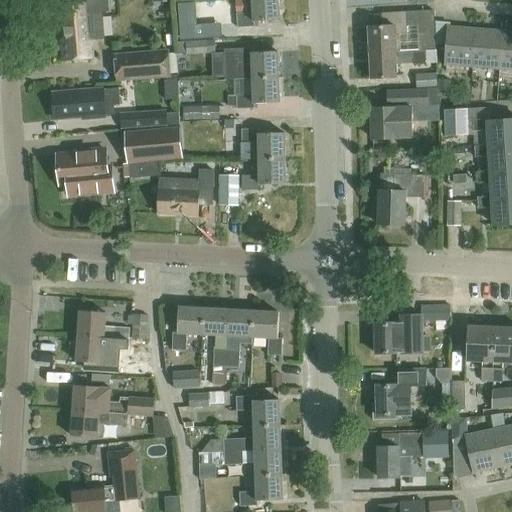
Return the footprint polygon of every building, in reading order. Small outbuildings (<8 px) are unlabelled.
[(278,0),(251,0),(253,12),(236,13),(237,27),(254,26),(254,21),(280,20),(278,0)] [(63,60),(89,58),(93,58),(88,2),(64,4),(66,39),(61,39),(63,60)] [(383,13),(383,25),(369,26),(371,52),(396,51),(396,34),(407,34),(406,12),(383,13)] [(473,66),(476,29),(450,27),(450,23),(436,22),(436,44),(447,45),(445,64),(473,66)] [(227,36),(226,26),(185,30),(186,40),(227,36)] [(499,69),(503,32),(476,29),(473,66),(499,69)] [(511,32),(503,32),(499,69),(511,70),(511,32)] [(215,53),(215,40),(186,41),(187,55),(215,53)] [(254,78),(279,76),(279,51),(254,52),(254,47),(225,48),(226,79),(254,78)] [(412,50),(396,51),(371,52),(372,78),(398,77),(397,64),(426,63),(438,63),(437,50),(428,50),(428,49),(412,50)] [(114,79),(166,75),(171,75),(171,73),(178,73),(177,53),(169,54),(169,51),(112,56),(114,79)] [(417,89),(437,88),(436,74),(416,74),(417,89)] [(279,76),(254,78),(254,94),(235,95),(236,109),(256,109),(256,102),(280,101),(279,76)] [(84,116),(84,120),(107,118),(106,115),(111,115),(110,105),(121,104),(119,88),(98,90),(58,94),(58,99),(53,99),(55,118),(84,116)] [(389,90),(390,108),(373,108),(374,123),(370,123),(371,139),(412,138),(412,108),(429,107),(428,89),(413,89),(389,90)] [(183,107),(184,120),(220,119),(220,106),(183,107)] [(467,109),(444,110),(445,136),(468,135),(467,109)] [(122,128),(152,127),(168,126),(167,110),(121,113),(122,128)] [(473,130),(488,129),(489,145),(489,147),(511,145),(511,119),(488,121),(488,118),(473,119),(473,130)] [(225,120),(225,129),(234,128),(234,120),(225,120)] [(180,128),(126,133),(129,163),(183,158),(180,128)] [(259,159),(285,158),(285,133),(259,133),(259,129),(242,129),(242,144),(259,143),(259,159)] [(489,145),(475,146),(476,156),(490,155),(491,171),(491,173),(511,171),(511,145),(489,147),(489,145)] [(83,151),(83,154),(58,156),(61,184),(68,183),(70,195),(109,191),(106,149),(83,151)] [(465,149),(442,150),(442,160),(465,159),(465,149)] [(285,158),(259,159),(259,175),(242,175),(243,190),(260,190),(260,184),(285,184),(285,158)] [(198,215),(199,211),(199,205),(213,206),(214,178),(214,170),(201,169),(200,177),(199,191),(159,189),(158,213),(198,215)] [(493,199),(511,198),(511,171),(491,173),(491,171),(476,172),(477,182),(492,181),(493,196),(493,199)] [(425,175),(381,173),(380,190),(378,224),(404,225),(406,196),(424,197),(425,175)] [(240,176),(219,175),(219,205),(239,205),(240,176)] [(466,175),(454,175),(454,184),(467,183),(466,175)] [(511,224),(511,198),(493,199),(493,196),(478,197),(478,208),(494,207),(495,226),(511,224)] [(461,226),(461,201),(448,201),(447,226),(461,226)] [(226,218),(241,218),(242,208),(226,207),(226,218)] [(464,226),(464,245),(474,245),(475,227),(464,226)] [(450,305),(436,306),(436,320),(450,320),(450,305)] [(204,335),(205,309),(180,307),(179,333),(174,333),(173,350),(186,351),(187,334),(204,335)] [(217,335),(214,366),(213,384),(225,385),(226,367),(227,347),(228,336),(229,310),(205,309),(204,335),(217,335)] [(78,336),(104,338),(130,339),(130,328),(116,327),(116,326),(105,326),(106,312),(80,310),(78,336)] [(229,310),(228,336),(253,337),(254,311),(229,310)] [(254,311),(253,337),(269,338),(268,355),(282,355),(283,338),(278,337),(280,312),(254,311)] [(148,339),(148,316),(135,315),(134,339),(148,339)] [(396,323),(375,323),(375,353),(397,353),(397,352),(401,352),(401,353),(422,353),(422,315),(395,316),(396,323)] [(494,382),(496,327),(470,325),(467,362),(483,363),(482,382),(494,382)] [(511,327),(496,327),(494,382),(504,383),(505,363),(511,363),(511,327)] [(104,338),(78,336),(76,362),(103,363),(104,349),(114,349),(114,350),(129,351),(130,339),(104,338)] [(227,347),(226,367),(240,367),(240,348),(227,347)] [(152,375),(151,364),(136,367),(137,378),(152,375)] [(377,385),(377,401),(373,402),(373,418),(395,418),(395,414),(410,414),(410,385),(421,385),(421,384),(426,384),(426,369),(397,369),(398,385),(377,385)] [(200,388),(199,372),(174,373),(175,389),(200,388)] [(466,411),(465,382),(452,383),(452,412),(466,411)] [(73,410),(124,414),(153,416),(154,398),(120,396),(120,401),(110,400),(111,387),(100,386),(75,384),(73,410)] [(210,406),(210,404),(224,404),(223,392),(209,392),(209,393),(189,394),(190,408),(210,406)] [(255,425),(281,424),(280,399),(255,400),(255,395),(237,395),(238,410),(255,410),(255,425)] [(124,414),(73,410),(71,436),(97,437),(98,424),(123,425),(124,414)] [(281,424),(255,425),(256,450),(282,449),(281,424)] [(511,465),(511,427),(494,431),(502,468),(511,465)] [(458,468),(472,465),(474,474),(502,468),(494,431),(466,437),(467,441),(453,444),(458,468)] [(400,476),(413,476),(412,457),(424,457),(424,452),(424,439),(424,433),(399,434),(399,446),(378,447),(379,477),(400,476)] [(424,439),(424,452),(433,452),(432,439),(424,439)] [(245,463),(257,463),(257,475),(283,474),(282,449),(256,450),(244,451),(224,452),(200,452),(200,466),(222,466),(222,464),(245,463)] [(72,511),(112,511),(118,511),(117,501),(140,498),(135,450),(109,453),(111,476),(114,476),(115,486),(104,488),(104,486),(87,488),(73,490),(74,501),(70,503),(71,511),(72,511)] [(283,474),(257,475),(258,490),(240,491),(241,506),(258,505),(258,500),(284,500),(283,474)] [(430,511),(451,511),(451,500),(430,501),(430,511)] [(425,511),(424,501),(400,503),(400,511),(425,511)]
